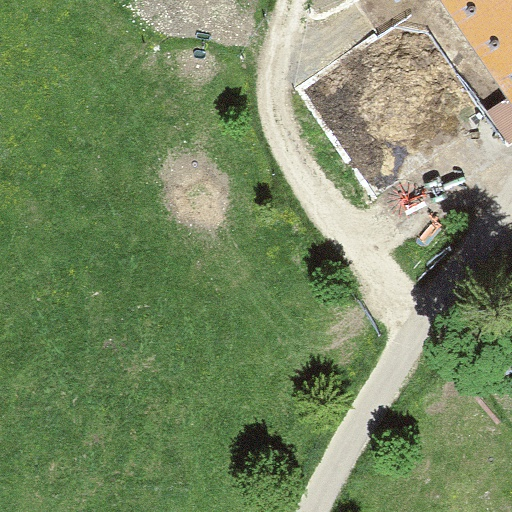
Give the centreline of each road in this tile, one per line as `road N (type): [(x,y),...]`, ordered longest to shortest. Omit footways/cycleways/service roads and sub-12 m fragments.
road 1 (track): [(440,304),(316,193),(284,141),(272,84),(286,0)]
road 2 (track): [(320,511),(382,397),(511,199)]
